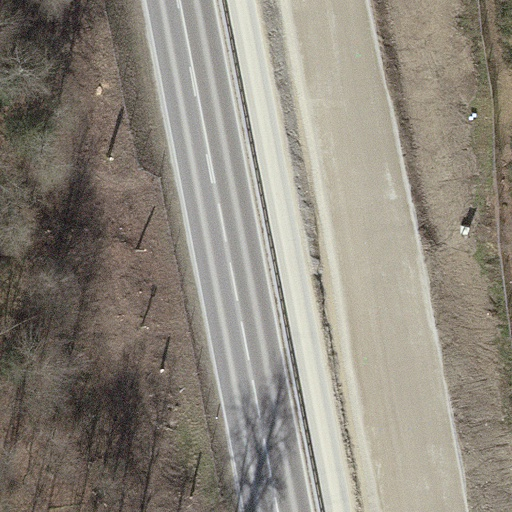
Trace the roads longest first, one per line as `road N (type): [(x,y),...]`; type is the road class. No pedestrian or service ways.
road 1 (primary): [(280,511),(182,0)]
road 2 (track): [(281,197),(353,172),(511,88)]
